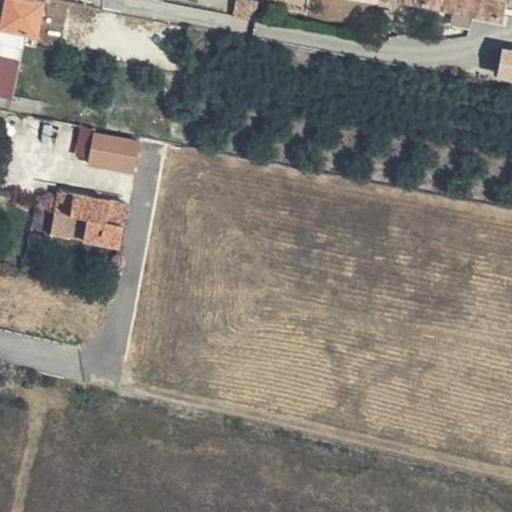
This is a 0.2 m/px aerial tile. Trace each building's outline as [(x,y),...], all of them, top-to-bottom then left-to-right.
[(53,4),(29,0),(10,0),(5,30),(7,35),(32,39),(47,41),(47,38),(50,38),(53,27),(48,22),(53,4)] [(289,0),(260,0),(259,13),(286,18),(289,0)] [(511,0),(402,0),(402,1),(511,20),(511,0)] [(232,21),(254,25),(257,8),(236,3),(232,21)] [(7,35),(2,59),(26,64),(32,39),(7,35)] [(73,155),(85,158),(92,129),(80,127),(73,155)] [(146,143),(105,136),(99,167),(138,174),(146,143)] [(92,225),(89,242),(124,249),(132,207),(68,194),(64,218),(92,225)] [(62,236),(89,242),(92,225),(64,218),(62,236)]
